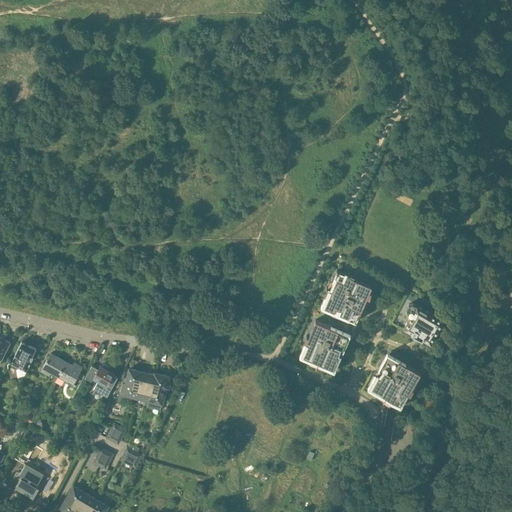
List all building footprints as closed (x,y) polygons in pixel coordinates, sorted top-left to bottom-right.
[(465,2),(458,4),(459,8),(458,8),(462,20),(477,16),(473,4),(466,6),(465,2)] [(498,165),(502,156),(500,155),(503,150),(492,146),(490,151),(487,160),(498,165)] [(360,308),(362,305),(370,285),(335,270),(331,281),(328,279),(326,291),(320,307),(355,322),(360,309),(363,310),(363,309),(360,308)] [(402,327),(410,332),(421,338),(430,343),(442,318),(415,304),(411,302),(407,304),(404,308),(406,312),(409,314),(402,327)] [(349,335),(338,330),(314,320),(307,336),(305,335),(303,341),(305,342),(298,356),(308,361),(307,363),(315,365),(315,367),(316,367),(317,366),(323,368),(324,367),(333,371),(339,357),(341,358),(341,357),(340,356),(349,335)] [(0,361),(6,351),(8,352),(12,346),(9,345),(11,341),(0,335),(0,361)] [(18,369),(20,376),(26,374),(39,349),(23,340),(10,364),(11,367),(13,368),(16,369),(18,369)] [(51,371),(58,375),(66,361),(51,353),(42,370),(50,374),(51,371)] [(376,393),(382,398),(381,399),(382,400),(383,399),(389,404),(391,401),(400,406),(408,393),(409,394),(413,388),(411,387),(419,371),(386,353),(375,374),(373,373),(373,374),(374,375),(367,388),(376,393)] [(73,365),(66,361),(58,375),(70,381),(66,389),(66,390),(66,391),(66,392),(67,392),(67,393),(68,394),(69,395),(72,397),(84,375),(79,372),(82,366),(74,362),(73,365)] [(94,378),(98,380),(93,389),(107,396),(118,377),(112,374),(114,372),(108,369),(110,366),(104,363),(102,365),(100,364),(98,369),(92,365),(85,378),(91,381),(94,378)] [(120,392),(123,392),(123,393),(137,397),(143,371),(129,368),(125,384),(122,383),(120,392)] [(154,374),(143,371),(137,397),(148,400),(147,406),(156,373),(155,372),(154,374)] [(169,376),(156,373),(147,406),(160,410),(165,389),(169,387),(170,383),(168,380),(169,376)] [(43,426),(41,419),(35,421),(36,428),(43,426)] [(107,437),(113,440),(120,426),(114,423),(107,437)] [(51,424),(48,431),(53,434),(57,427),(51,424)] [(125,429),(120,426),(113,440),(118,443),(125,429)] [(43,435),(31,428),(27,435),(39,442),(43,435)] [(127,447),(124,453),(138,460),(141,454),(127,447)] [(107,451),(101,448),(94,462),(100,465),(107,451)] [(71,450),(68,456),(74,459),(77,453),(71,450)] [(113,453),(107,451),(100,465),(105,467),(113,453)] [(124,453),(121,458),(135,466),(138,460),(124,453)] [(23,474),(16,486),(34,497),(39,488),(36,486),(43,474),(25,464),(20,472),(23,474)] [(60,508),(67,511),(72,511),(85,492),(74,485),(60,508)] [(72,511),(88,511),(96,499),(85,492),(72,511)] [(88,511),(103,511),(108,505),(96,499),(88,511)]
